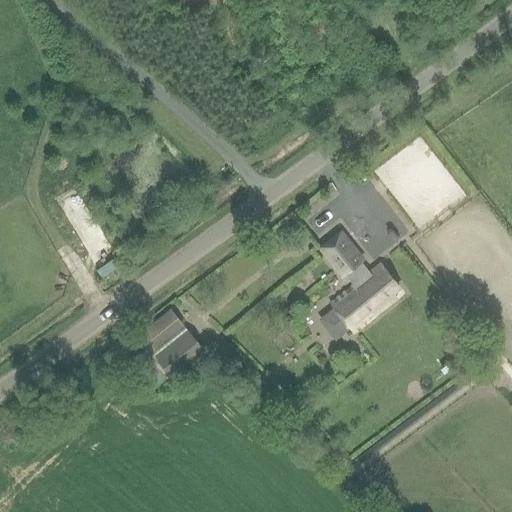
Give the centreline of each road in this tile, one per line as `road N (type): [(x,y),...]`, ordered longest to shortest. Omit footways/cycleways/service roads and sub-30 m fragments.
road 1 (unclassified): [(0,391),(511,18)]
road 2 (track): [(186,302),(352,468),(501,362),(511,391)]
road 3 (track): [(0,350),(88,289),(28,190),(59,97),(20,0)]
road 4 (track): [(511,374),(406,238),(374,216)]
